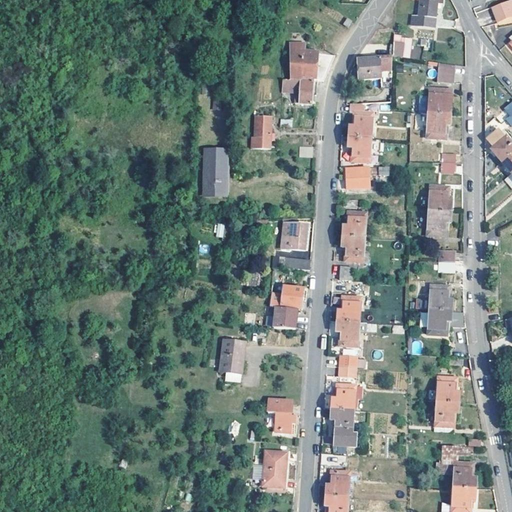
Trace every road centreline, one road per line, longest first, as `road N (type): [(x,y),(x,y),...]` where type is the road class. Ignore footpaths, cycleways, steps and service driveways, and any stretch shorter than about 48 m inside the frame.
road 1 (residential): [(384,0),(344,59),(335,99),(306,511)]
road 2 (residential): [(481,45),(474,73),(474,279),(481,364),(510,511)]
